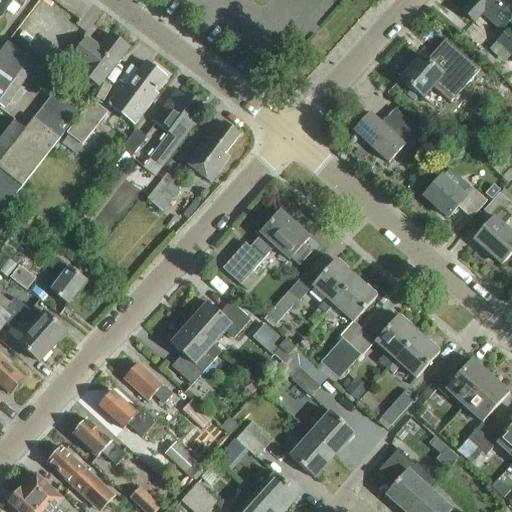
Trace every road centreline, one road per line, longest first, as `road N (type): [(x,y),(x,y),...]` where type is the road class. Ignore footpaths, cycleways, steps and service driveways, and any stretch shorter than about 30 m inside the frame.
road 1 (residential): [(0,463),(289,137)]
road 2 (unclassified): [(511,336),(289,137)]
road 3 (unclassified): [(110,0),(289,137)]
road 4 (residential): [(289,137),(412,0)]
road 5 (residential): [(213,0),(269,42),(302,0)]
